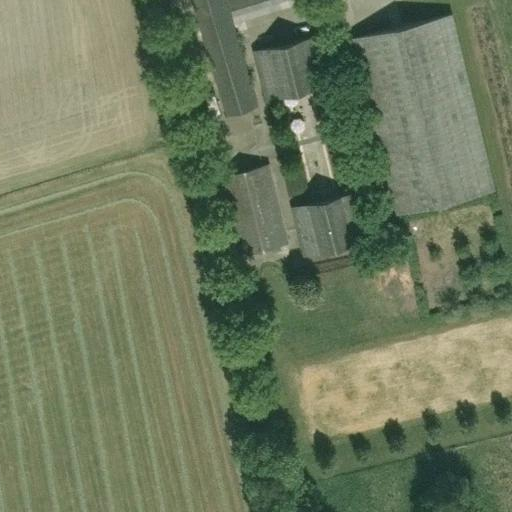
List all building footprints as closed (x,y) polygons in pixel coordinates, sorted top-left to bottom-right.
[(225,0),(192,0),(227,115),(257,106),(225,0)] [(230,0),(236,21),(305,0),(230,0)] [(450,15),(356,38),(399,213),(493,190),(450,15)] [(320,36),(254,53),(263,88),(329,72),(320,36)] [(192,45),(184,48),(192,66),(200,62),(192,45)] [(269,165),(221,176),(240,253),(288,241),(269,165)] [(359,193),(293,209),(304,255),(370,239),(359,193)]
